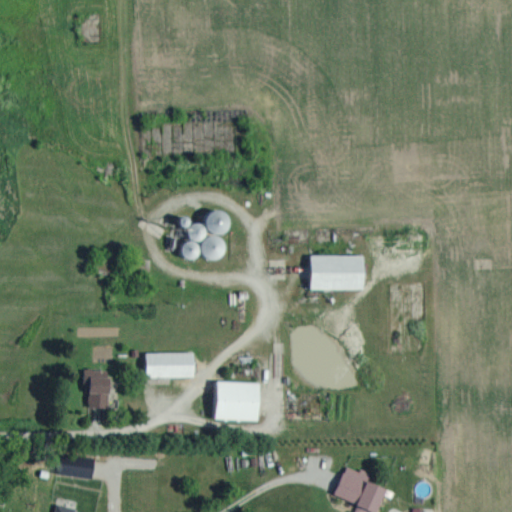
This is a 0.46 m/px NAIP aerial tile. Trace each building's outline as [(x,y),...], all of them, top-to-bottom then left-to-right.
[(211,258),(229,247),(220,233),(234,225),(221,204),(205,214),(206,216),(185,229),(191,238),(181,245),(189,259),(205,249),(211,258)] [(366,254),(313,253),(313,287),(366,288),(366,254)] [(195,350),(147,351),(148,376),(195,374),(195,350)] [(110,406),(111,375),(91,374),(90,405),(110,406)] [(217,418),(260,419),(261,380),(218,379),(217,418)] [(336,493),(360,502),(356,511),(359,511),(376,511),(387,486),(369,479),(372,473),(348,463),(336,493)] [(84,511),(78,511),(79,507),(59,502),(56,511),(84,511)]
